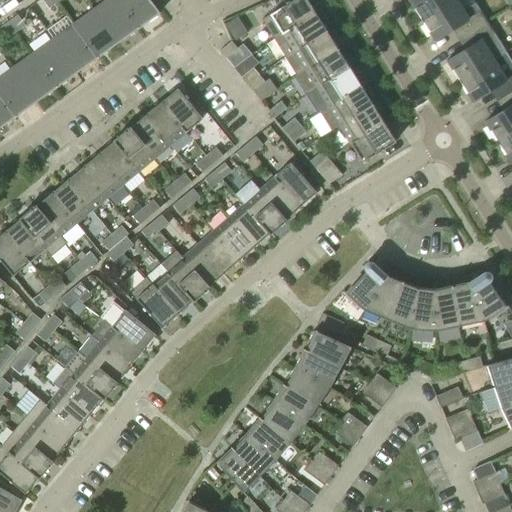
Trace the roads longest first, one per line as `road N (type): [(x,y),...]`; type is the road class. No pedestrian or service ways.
road 1 (residential): [(43,511),(183,337),(348,196),(443,143)]
road 2 (residential): [(198,15),(0,159)]
road 3 (residential): [(443,143),(352,0)]
road 4 (residential): [(511,253),(443,143)]
road 5 (residential): [(261,119),(201,51),(198,15)]
